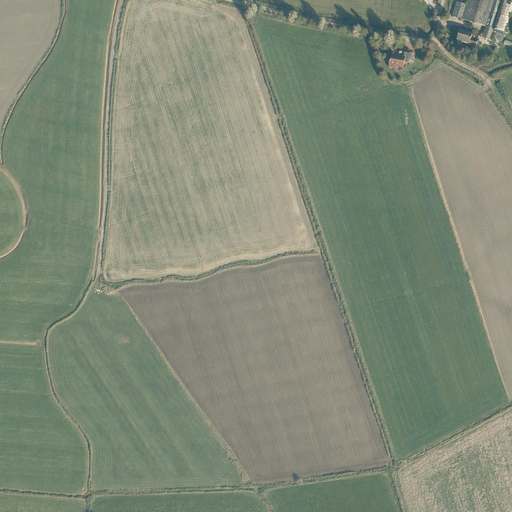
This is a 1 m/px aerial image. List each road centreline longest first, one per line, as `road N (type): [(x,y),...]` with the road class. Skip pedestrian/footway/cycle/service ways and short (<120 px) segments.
road 1 (track): [(122,0),(97,280)]
road 2 (residential): [(226,0),(425,42),(439,25),(482,30)]
